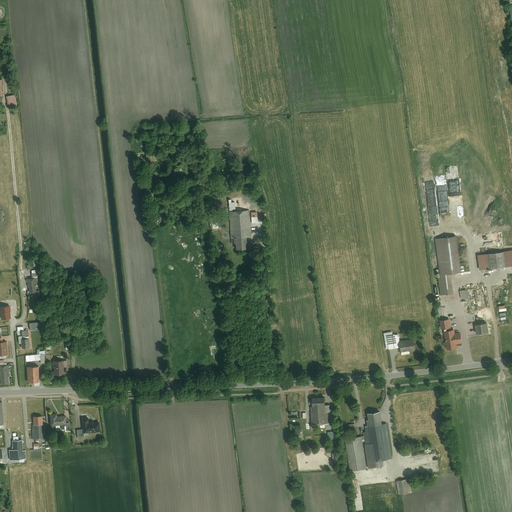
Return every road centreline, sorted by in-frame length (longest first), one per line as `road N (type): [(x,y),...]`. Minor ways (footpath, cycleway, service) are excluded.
road 1 (secondary): [(16,391),(296,383),(511,360)]
road 2 (track): [(21,262),(7,116)]
road 3 (unknown): [(277,242),(296,383)]
road 4 (residential): [(16,391),(10,325),(24,308),(21,262)]
